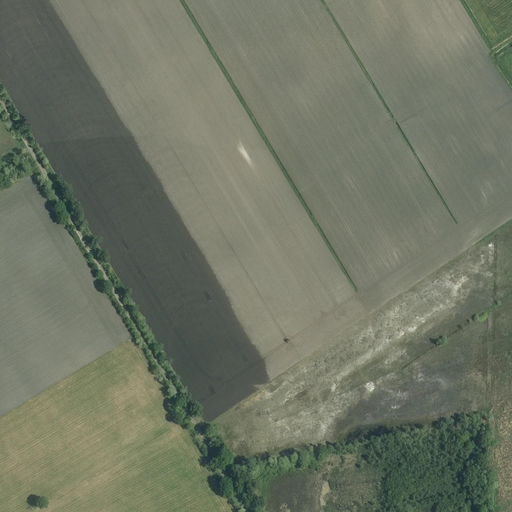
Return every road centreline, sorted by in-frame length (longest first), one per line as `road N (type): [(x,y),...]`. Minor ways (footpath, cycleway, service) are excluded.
road 1 (track): [(247,511),(0,99)]
road 2 (track): [(45,511),(193,423)]
